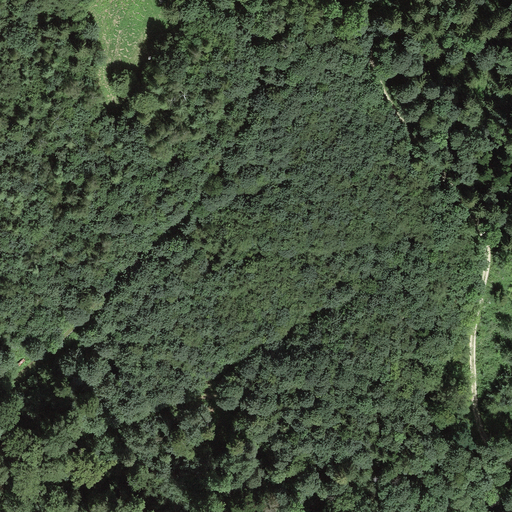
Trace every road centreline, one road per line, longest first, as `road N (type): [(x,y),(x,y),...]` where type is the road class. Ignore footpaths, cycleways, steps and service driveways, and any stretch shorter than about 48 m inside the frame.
road 1 (track): [(202,0),(242,23),(253,39),(253,98),(233,137),(188,204),(0,393)]
road 2 (track): [(511,463),(479,432),(475,404),(472,332),(489,252),(480,225),(379,84),(357,0)]
